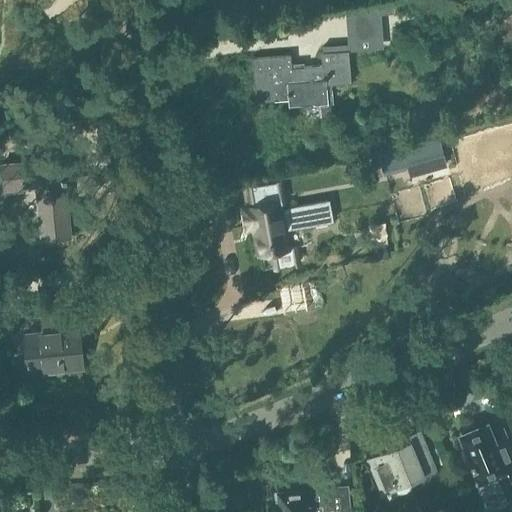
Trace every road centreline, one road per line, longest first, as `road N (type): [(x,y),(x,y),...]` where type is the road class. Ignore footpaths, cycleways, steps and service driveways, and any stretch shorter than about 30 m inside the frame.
road 1 (residential): [(175,450),(118,0)]
road 2 (residential): [(175,450),(511,308)]
road 3 (residential): [(0,461),(175,450)]
